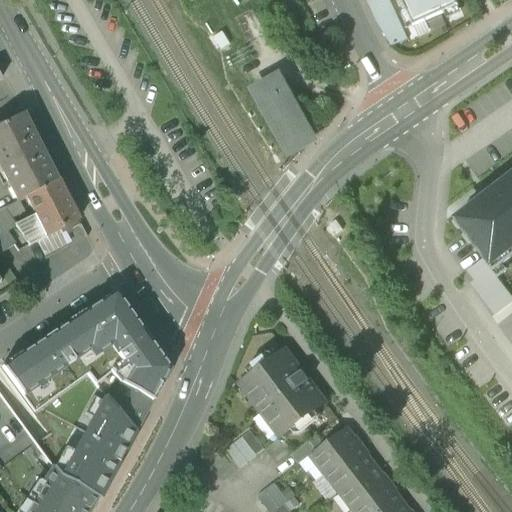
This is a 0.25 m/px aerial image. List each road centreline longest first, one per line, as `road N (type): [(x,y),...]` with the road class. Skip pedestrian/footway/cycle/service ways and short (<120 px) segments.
road 1 (tertiary): [(397,102),(319,164),(232,275),(205,335)]
road 2 (tertiary): [(219,354),(294,223),(340,173),(410,122)]
road 3 (tertiary): [(140,254),(1,0)]
road 4 (residential): [(410,122),(431,163),(422,253),(511,373)]
road 5 (residential): [(140,254),(0,345)]
road 6 (tertiary): [(511,26),(397,102)]
road 7 (tertiary): [(410,122),(511,54)]
road 8 (tertiary): [(205,335),(156,446)]
